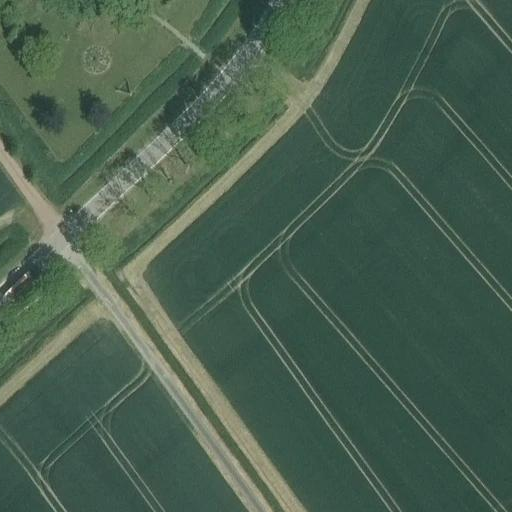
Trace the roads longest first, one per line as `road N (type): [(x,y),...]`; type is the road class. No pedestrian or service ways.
road 1 (tertiary): [(58,241),(205,103),(286,0)]
road 2 (residential): [(251,511),(58,241)]
